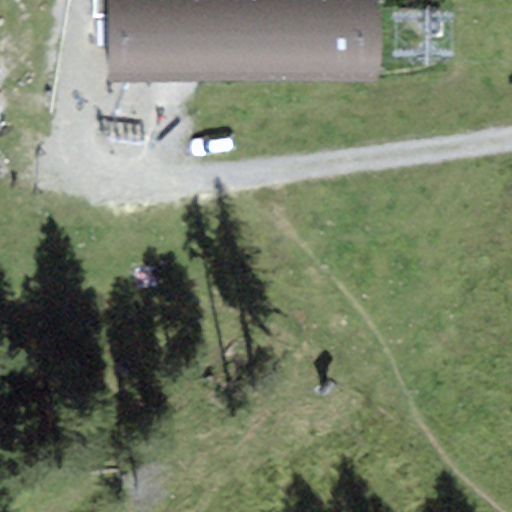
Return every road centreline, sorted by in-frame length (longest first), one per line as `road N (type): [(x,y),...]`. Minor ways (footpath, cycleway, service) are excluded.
road 1 (track): [(246,171),(511,135)]
road 2 (track): [(118,139),(175,180),(246,171)]
